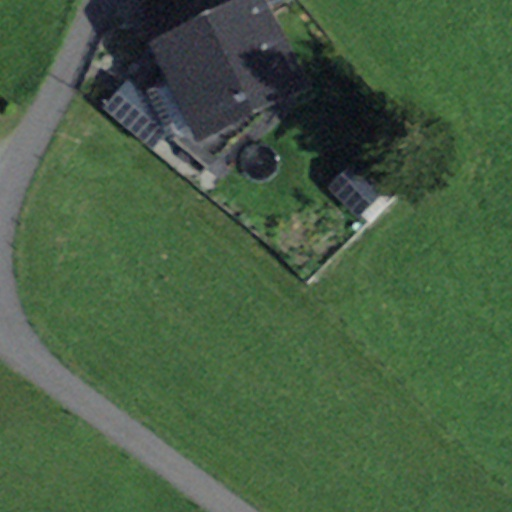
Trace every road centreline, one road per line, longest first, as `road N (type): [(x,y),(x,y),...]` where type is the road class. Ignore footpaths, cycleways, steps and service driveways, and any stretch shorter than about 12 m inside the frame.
road 1 (residential): [(0,340),(233,511)]
road 2 (residential): [(95,0),(0,198)]
